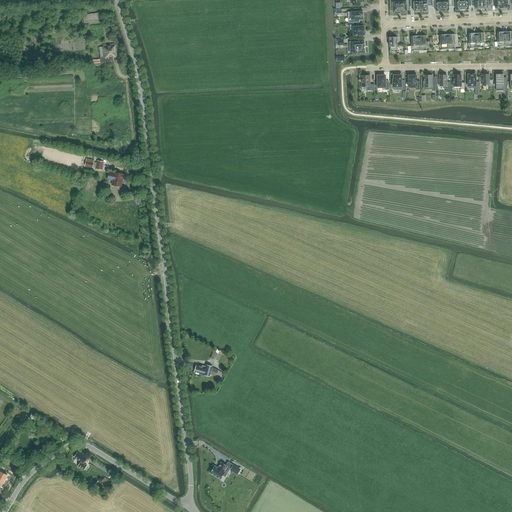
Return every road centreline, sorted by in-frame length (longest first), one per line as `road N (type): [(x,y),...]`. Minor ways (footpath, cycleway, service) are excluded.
road 1 (tertiary): [(187,507),(191,472),(142,89),(118,0)]
road 2 (tertiary): [(5,511),(33,471),(76,443),(187,507)]
road 3 (residential): [(384,25),(511,19)]
road 4 (residential): [(385,67),(511,66)]
